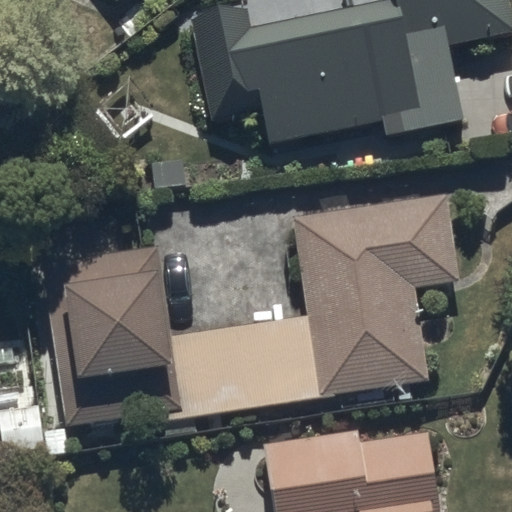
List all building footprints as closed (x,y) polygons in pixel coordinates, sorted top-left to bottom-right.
[(262,104),(269,141),(379,119),(382,134),(461,118),(447,45),(511,32),(504,0),(389,0),(251,28),(245,0),(221,0),(190,6),(212,114),(262,104)] [(308,314),(321,394),(427,378),(412,282),(456,275),(443,190),(293,213),(308,314)] [(67,422),(156,408),(178,405),(167,336),(153,246),(42,263),(67,422)] [(321,394),(308,314),(167,336),(178,405),(156,408),(157,419),(321,394)] [(272,511),(440,511),(428,430),(359,440),(357,430),(262,444),(272,511)]
